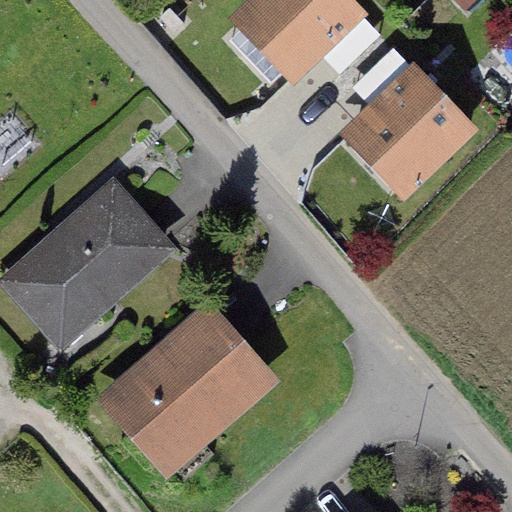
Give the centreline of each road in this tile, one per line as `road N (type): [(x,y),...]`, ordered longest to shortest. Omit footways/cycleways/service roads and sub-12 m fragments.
road 1 (residential): [(424,381),(87,0)]
road 2 (residential): [(424,381),(275,511)]
road 3 (residential): [(511,480),(424,381)]
